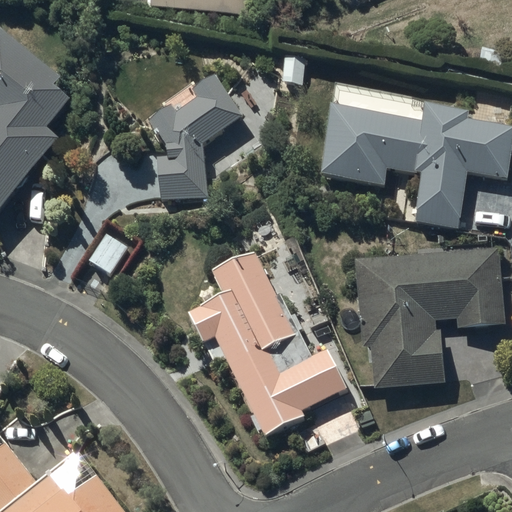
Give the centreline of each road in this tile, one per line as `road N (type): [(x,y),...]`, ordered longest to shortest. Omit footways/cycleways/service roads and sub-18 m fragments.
road 1 (residential): [(223,511),(109,369),(59,330),(0,302)]
road 2 (residential): [(511,427),(311,511)]
